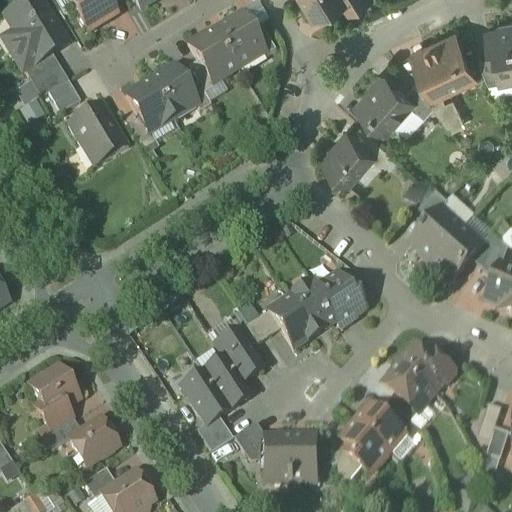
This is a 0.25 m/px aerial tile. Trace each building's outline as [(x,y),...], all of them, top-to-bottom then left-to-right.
[(67,48),(37,0),(5,20),(14,36),(11,38),(20,53),(12,58),(22,74),(24,74),(51,58),(67,48)] [(69,0),(76,10),(73,12),(87,35),(116,18),(106,2),(104,0),(69,0)] [(132,0),(140,12),(159,0),(132,0)] [(301,0),(314,21),(348,0),(301,0)] [(142,31),(126,11),(107,26),(123,46),(142,31)] [(241,18),(213,35),(234,68),(259,52),(261,51),(250,34),(241,18)] [(511,44),(508,26),(499,28),(496,32),(486,34),(491,59),(495,58),(500,84),(511,81),(511,44)] [(259,28),(250,34),(261,51),(259,52),(264,59),(275,53),(259,28)] [(213,35),(204,40),(202,38),(187,47),(198,65),(210,85),(218,81),(219,83),(236,73),(234,68),(213,35)] [(455,37),(412,56),(420,73),(424,70),(434,91),(456,81),(458,87),(473,80),(461,53),(462,53),(455,37)] [(51,58),(24,74),(40,101),(48,97),(68,85),(51,58)] [(491,59),(478,61),(488,86),(500,84),(495,58),(491,59)] [(210,85),(198,65),(188,71),(197,86),(200,91),(210,85)] [(187,92),(173,70),(149,85),(172,122),(195,108),(196,108),(187,92)] [(394,92),(385,83),(378,82),(372,88),(374,90),(360,106),(372,116),(369,120),(385,134),(403,114),(401,112),(407,105),(410,101),(406,97),(400,92),(394,92)] [(68,85),(48,97),(60,117),(80,105),(68,85)] [(172,122),(149,85),(125,99),(139,121),(148,137),(149,136),(172,122)] [(200,91),(197,86),(187,92),(196,108),(195,108),(200,115),(210,108),(200,91)] [(427,101),(415,86),(406,97),(410,101),(407,105),(425,120),(434,110),(427,101)] [(453,101),(446,104),(441,95),(427,101),(434,110),(452,133),(466,127),(453,101)] [(101,106),(67,127),(93,171),(128,150),(101,106)] [(148,137),(139,121),(128,128),(144,153),(155,146),(149,136),(148,137)] [(390,156),(360,129),(351,139),(373,159),(372,160),(380,167),(390,156)] [(351,139),(346,135),(322,162),(349,186),(372,160),(373,159),(351,139)] [(428,195),(409,185),(402,201),(422,209),(428,195)] [(435,196),(418,216),(430,226),(442,213),(443,214),(448,208),(435,196)] [(430,226),(411,248),(420,256),(420,260),(430,269),(462,232),(443,214),(442,213),(430,226)] [(462,232),(430,269),(439,277),(443,277),(453,285),(472,264),(483,251),(482,249),(462,232)] [(483,251),(472,264),(482,273),(501,246),(492,238),(482,249),(483,251)] [(501,246),(482,273),(491,281),(495,282),(500,268),(502,269),(503,267),(508,253),(501,246)] [(511,270),(503,267),(502,269),(500,268),(495,282),(486,304),(507,312),(506,315),(511,317),(511,270)] [(346,284),(342,287),(336,278),(314,292),(329,315),(340,308),(351,323),(366,313),(346,284)] [(314,292),(311,286),(289,300),(314,339),(335,325),(336,325),(329,315),(314,292)] [(314,339),(289,300),(267,315),(280,334),(293,353),(314,339)] [(351,323),(340,308),(329,315),(336,325),(335,325),(341,334),(353,326),(351,323)] [(280,334),(267,315),(257,321),(270,341),(280,334)] [(270,341),(257,321),(247,328),(260,347),(270,341)] [(247,328),(237,335),(250,354),(260,347),(247,328)] [(250,354),(237,335),(215,349),(224,363),(241,387),(263,373),(250,354)] [(430,354),(426,359),(415,349),(409,356),(406,357),(398,366),(434,397),(442,387),(448,387),(454,380),(454,374),(430,354)] [(241,387),(224,363),(203,377),(228,415),(250,400),(241,387)] [(434,397),(398,366),(390,375),(391,378),(383,387),(395,397),(417,417),(434,397)] [(57,373),(44,381),(41,381),(33,386),(33,388),(29,391),(40,408),(43,409),(50,420),(51,421),(65,412),(77,404),(69,392),(70,389),(67,384),(64,384),(57,373)] [(228,415),(203,377),(181,391),(206,429),(218,421),(228,415)] [(417,417),(395,397),(387,406),(410,426),(417,417)] [(410,426),(387,406),(379,415),(405,437),(404,438),(411,445),(419,434),(410,426)] [(379,415),(370,408),(363,416),(360,417),(353,425),(390,458),(391,457),(389,456),(404,438),(405,437),(379,415)] [(489,408),(477,442),(491,447),(495,433),(502,413),(489,408)] [(65,412),(51,421),(50,420),(42,425),(51,439),(56,436),(73,425),(65,412)] [(218,421),(206,429),(196,435),(204,447),(226,432),(218,421)] [(100,424),(68,444),(85,472),(99,463),(102,464),(110,458),(111,455),(117,451),(100,424)] [(390,458),(353,425),(345,434),(345,437),(341,442),(349,448),(343,455),(361,470),(369,477),(376,468),(379,470),(390,458)] [(255,427),(233,441),(250,465),(264,465),(264,441),(265,441),(255,427)] [(226,432),(204,447),(211,457),(232,442),(226,432)] [(491,447),(487,459),(500,463),(509,437),(495,433),(491,447)] [(51,439),(43,444),(51,457),(64,448),(56,436),(51,439)] [(265,441),(264,441),(264,465),(264,480),(290,480),(290,486),(316,486),(316,441),(265,441)] [(0,474),(12,467),(0,448),(0,474)] [(361,470),(343,455),(334,457),(342,485),(350,483),(361,470)] [(105,474),(83,488),(93,504),(100,500),(99,498),(115,489),(105,474)] [(115,489),(99,498),(100,500),(107,511),(147,511),(148,509),(154,506),(135,476),(115,489)]
